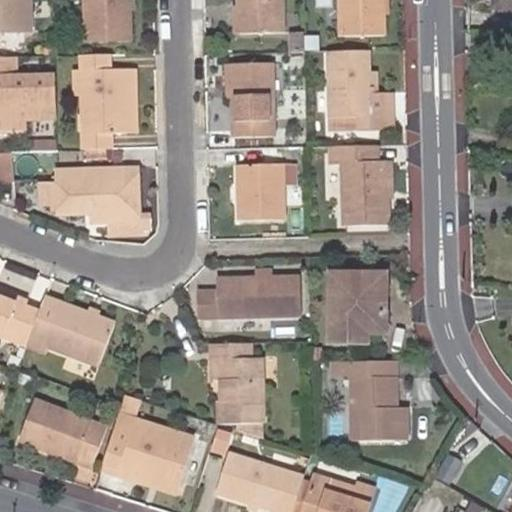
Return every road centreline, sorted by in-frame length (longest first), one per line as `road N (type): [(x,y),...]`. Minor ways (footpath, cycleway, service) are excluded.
road 1 (residential): [(175,0),(181,231),(174,257),(124,273),(0,228)]
road 2 (residential): [(434,0),(446,322),(475,383),(511,420)]
